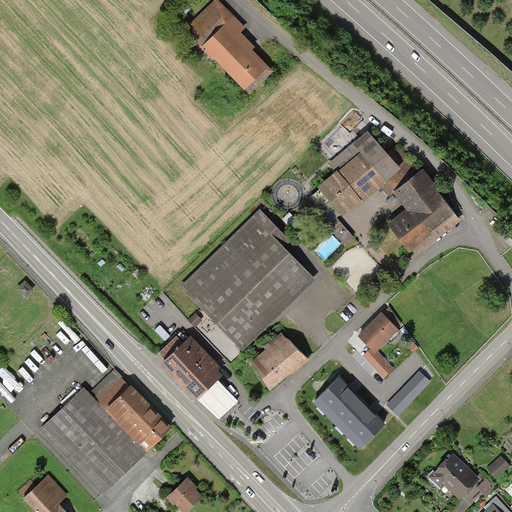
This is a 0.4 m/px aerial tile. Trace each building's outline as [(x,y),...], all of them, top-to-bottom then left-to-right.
[(247,28),(219,0),(215,0),(182,33),(201,52),(203,49),(249,96),(274,72),(253,50),(256,48),(241,33),(247,28)] [(328,164),(336,173),(317,189),(319,190),(340,215),(342,218),(361,203),(362,204),(382,188),(390,197),(393,194),(407,211),(388,226),(410,254),(432,236),(436,241),(461,222),(422,174),(421,175),(398,147),(387,156),(368,134),(357,143),(356,141),(328,164)] [(308,199),(345,245),(354,237),(337,218),(340,215),(319,190),(308,199)] [(179,285),(239,350),(314,281),(284,249),(291,243),(261,210),(179,285)] [(348,266),(341,258),(332,266),(339,274),(348,266)] [(383,314),(382,313),(358,337),(370,350),(363,356),(384,379),(394,370),(378,351),(399,330),(398,329),(402,325),(390,308),(383,314)] [(264,350),(252,361),(270,390),(290,373),(292,375),(308,361),(281,331),(262,348),(264,350)] [(158,362),(195,403),(220,380),(215,375),(219,371),(186,336),(158,362)] [(414,342),(409,347),(413,352),(419,348),(414,342)] [(112,370),(86,394),(82,389),(39,428),(100,494),(143,456),(142,455),(169,429),(112,370)] [(420,371),(387,405),(398,416),(431,382),(420,371)] [(340,379),(315,403),(361,450),(386,426),(352,391),(340,379)] [(458,500),(479,479),(454,453),(429,477),(441,490),(445,486),(458,500)] [(510,466),(501,456),(487,469),(496,479),(510,466)] [(64,511),(56,503),(64,496),(45,475),(20,499),(32,511),(64,511)] [(198,488),(188,477),(166,498),(173,505),(175,503),(182,511),(187,511),(203,497),(196,490),(198,488)] [(487,478),(478,488),(486,496),(496,486),(487,478)] [(511,511),(497,497),(489,504),(491,506),(484,511),(511,511)]
